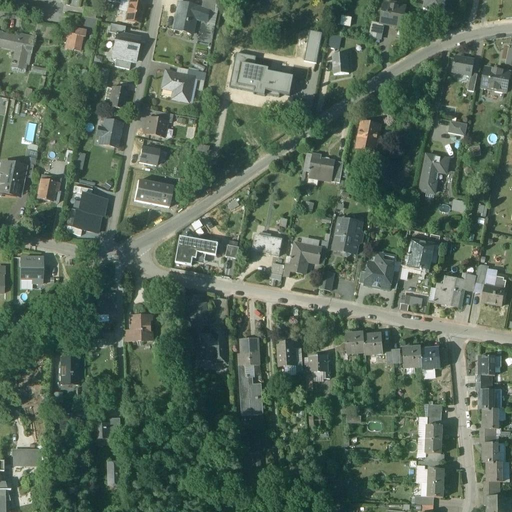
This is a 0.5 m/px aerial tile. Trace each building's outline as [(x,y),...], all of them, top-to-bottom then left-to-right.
[(445,0),(424,0),(423,10),(442,14),(445,0)] [(143,6),(128,3),(124,23),(139,26),(143,6)] [(215,6),(202,3),(200,10),(209,12),(209,13),(213,13),(215,6)] [(389,5),(384,5),(380,24),(401,28),(405,9),(400,8),(400,7),(389,5)] [(200,10),(177,6),(175,17),(176,17),(173,33),(191,36),(194,21),(207,23),(209,13),(209,12),(200,10)] [(95,12),(82,9),(81,19),(93,22),(95,12)] [(350,19),(334,17),(333,25),(349,27),(350,19)] [(93,22),(81,19),(79,29),(77,28),(76,33),(84,35),(84,37),(88,38),(87,43),(93,44),(98,22),(93,22)] [(368,37),(381,40),(384,26),(371,23),(368,37)] [(116,37),(123,38),(124,30),(110,27),(108,36),(116,37)] [(76,33),(74,33),(74,35),(67,34),(66,37),(64,37),(63,42),(65,43),(63,52),(80,56),(84,37),(84,35),(76,33)] [(316,65),(321,35),(311,33),(307,54),(306,54),(304,62),(316,65)] [(21,41),(0,37),(0,36),(0,35),(0,50),(15,53),(12,65),(11,65),(10,67),(12,67),(14,68),(14,67),(22,68),(25,55),(29,56),(31,50),(29,50),(31,40),(22,39),(21,41)] [(337,37),(330,36),(328,48),(335,49),(337,37)] [(116,37),(111,61),(115,62),(129,65),(134,65),(138,41),(123,38),(116,37)] [(347,54),(332,55),(333,76),(348,75),(347,54)] [(236,55),(230,89),(253,94),(253,96),(265,98),(265,96),(279,99),(280,96),(290,98),(294,75),(255,68),(257,59),(236,55)] [(473,62),(455,58),(452,73),(471,76),(471,75),(473,62)] [(129,65),(115,62),(113,70),(128,73),(129,65)] [(510,74),(485,69),(481,89),(506,94),(510,74)] [(205,74),(188,71),(186,78),(192,79),(192,80),(204,82),(205,74)] [(107,74),(98,72),(95,85),(104,87),(107,74)] [(186,78),(165,74),(161,90),(173,92),(172,100),(187,103),(192,80),(192,79),(186,78)] [(477,76),(471,75),(471,76),(467,92),(474,93),(477,76)] [(126,93),(111,90),(107,110),(122,113),(126,93)] [(172,116),(155,113),(153,121),(166,123),(166,124),(171,125),(172,116)] [(118,119),(100,115),(99,124),(104,125),(104,124),(116,127),(118,119)] [(153,121),(147,120),(144,135),(163,139),(166,124),(166,123),(153,121)] [(467,126),(450,122),(448,134),(464,138),(467,126)] [(116,127),(104,124),(104,125),(102,132),(97,131),(96,138),(100,139),(98,147),(116,151),(120,127),(116,127)] [(379,127),(362,124),(357,150),(374,153),(379,127)] [(156,167),(159,151),(142,148),(139,164),(156,167)] [(72,154),(65,153),(63,165),(70,166),(72,154)] [(83,157),(76,156),(73,172),(80,173),(83,157)] [(320,157),(312,156),(308,179),(331,183),(334,163),(320,160),(320,157)] [(426,156),(422,177),(431,179),(433,171),(442,173),(446,173),(447,166),(443,165),(444,160),(435,159),(435,158),(426,156)] [(383,159),(373,157),(371,171),(381,173),(383,159)] [(343,164),(334,163),(331,183),(339,184),(343,164)] [(23,171),(0,167),(0,168),(0,193),(2,194),(2,195),(15,198),(17,187),(21,188),(22,180),(24,171),(23,171)] [(32,168),(24,167),(23,171),(24,171),(22,180),(30,181),(32,168)] [(431,179),(422,177),(419,192),(427,193),(427,192),(434,194),(436,183),(434,182),(434,180),(431,179)] [(59,183),(40,179),(40,183),(39,183),(35,202),(51,205),(53,194),(56,195),(59,183)] [(172,189),(138,182),(134,202),(168,209),(172,189)] [(81,197),(78,214),(100,218),(103,218),(106,202),(81,197)] [(78,214),(75,213),(72,230),(97,234),(100,218),(78,214)] [(362,225),(339,221),(333,248),(342,250),(341,255),(343,258),(346,259),(350,256),(350,255),(356,256),(359,241),(363,239),(360,234),(362,225)] [(271,236),(260,234),(260,237),(255,236),(252,252),(271,255),(271,256),(278,258),(281,241),(270,239),(271,236)] [(191,243),(185,241),(181,244),(179,256),(178,256),(176,264),(191,267),(193,260),(196,260),(197,254),(215,257),(217,246),(192,242),(191,243)] [(434,246),(412,241),(409,255),(407,265),(408,265),(421,267),(420,270),(428,271),(434,246)] [(321,250),(295,244),(291,266),(289,272),(290,273),(305,275),(307,263),(318,265),(321,250)] [(238,249),(228,247),(225,258),(236,260),(238,249)] [(409,255),(403,254),(401,264),(401,267),(407,268),(408,265),(407,265),(409,255)] [(395,259),(383,257),(381,266),(369,264),(367,274),(364,286),(389,291),(393,273),(395,263),(395,259)] [(44,260),(21,260),(21,284),(44,284),(44,260)] [(395,263),(393,273),(399,274),(401,267),(401,264),(395,263)] [(284,268),(282,278),(289,279),(290,273),(289,272),(291,266),(285,264),(284,268)] [(488,267),(478,265),(476,278),(475,285),(482,286),(484,279),(486,279),(488,267)] [(273,266),(271,275),(282,278),(284,268),(273,266)] [(334,275),(322,272),(318,290),(330,292),(334,275)] [(361,273),(358,284),(364,286),(367,274),(361,273)] [(399,274),(393,273),(389,290),(396,291),(399,274)] [(476,278),(463,275),(462,282),(465,283),(463,291),(473,293),(475,285),(476,278)] [(462,282),(446,279),(444,289),(442,289),(442,292),(437,291),(434,304),(446,306),(446,305),(460,308),(463,291),(465,283),(462,282)] [(494,288),(484,286),(481,303),(501,307),(505,290),(502,290),(503,281),(496,280),(494,288)] [(158,290),(144,291),(145,300),(158,300),(158,290)] [(114,296),(96,297),(96,316),(108,316),(109,318),(115,318),(114,296)] [(420,308),(422,300),(409,296),(406,305),(420,308)] [(207,322),(206,305),(194,305),(195,322),(207,322)] [(151,318),(131,319),(131,342),(143,341),(143,340),(152,340),(151,318)] [(224,334),(212,334),(213,337),(202,338),(203,360),(213,360),(225,359),(224,334)] [(363,335),(345,336),(347,356),(349,356),(349,358),(358,358),(358,355),(365,355),(363,337),(363,335)] [(381,336),(363,337),(365,355),(365,357),(368,357),(368,354),(374,354),(375,356),(383,355),(381,336)] [(257,340),(240,341),(241,358),(238,358),(238,368),(245,367),(259,367),(257,340)] [(342,340),(335,340),(336,363),(344,362),(342,340)] [(293,345),(277,346),(278,356),(277,357),(277,361),(278,362),(279,368),(295,367),(293,345)] [(420,349),(402,350),(403,370),(406,369),(407,369),(407,367),(413,367),(414,369),(421,368),(420,352),(420,349)] [(438,350),(420,352),(421,368),(422,378),(433,378),(433,370),(440,370),(438,350)] [(493,357),(478,357),(478,368),(479,368),(479,377),(487,377),(493,377),(493,368),(493,357)] [(501,358),(493,357),(493,368),(501,368),(501,358)] [(326,358),(309,358),(309,365),(310,374),(312,374),(322,374),(322,381),(329,380),(329,364),(326,364),(326,358)] [(77,360),(67,360),(67,369),(60,369),(60,385),(77,385),(77,360)] [(309,365),(305,365),(305,386),(304,386),(304,392),(312,392),(312,374),(310,374),(309,365)] [(252,379),(246,379),(245,367),(238,368),(241,417),(262,416),(260,386),(252,387),(252,379)] [(413,367),(407,367),(407,369),(406,369),(407,376),(414,375),(414,369),(413,367)] [(487,391),(479,391),(479,392),(479,399),(478,399),(478,410),(482,411),(493,410),(493,391),(487,391)] [(327,430),(326,410),(313,411),(314,431),(327,430)] [(493,410),(482,411),(482,422),(483,422),(483,430),(491,430),(497,430),(497,411),(493,410)] [(440,419),(427,419),(427,426),(440,427),(440,419)] [(109,421),(101,421),(101,425),(94,426),(95,447),(120,446),(119,431),(111,431),(110,425),(109,425),(109,421)] [(119,421),(109,421),(109,425),(110,425),(111,431),(119,431),(119,421)] [(427,426),(427,427),(426,441),(440,441),(441,427),(440,427),(427,426)] [(440,441),(426,441),(425,455),(438,456),(439,456),(440,441)] [(497,444),(492,444),(491,444),(483,444),(483,445),(483,452),(482,452),(482,464),(486,464),(497,464),(497,444)] [(24,454),(12,454),(12,467),(24,467),(24,454)] [(37,454),(24,454),(24,467),(37,467),(37,454)] [(425,455),(424,463),(437,463),(438,456),(425,455)] [(0,511),(1,511),(2,503),(7,503),(8,503),(4,485),(0,484),(0,474),(2,474),(3,463),(0,463),(0,511)] [(437,463),(424,463),(424,471),(429,471),(437,471),(437,463)] [(497,464),(486,464),(486,475),(487,475),(487,483),(487,484),(495,484),(509,483),(509,464),(497,464)] [(120,465),(108,465),(109,486),(120,486),(120,465)] [(437,471),(429,471),(428,484),(442,485),(443,471),(437,471)] [(442,485),(428,484),(427,498),(427,499),(432,499),(441,499),(442,485)] [(427,498),(415,498),(414,506),(420,506),(432,507),(432,499),(427,499),(427,498)] [(501,511),(501,498),(496,498),(484,498),(484,507),(487,507),(486,511),(501,511)]
